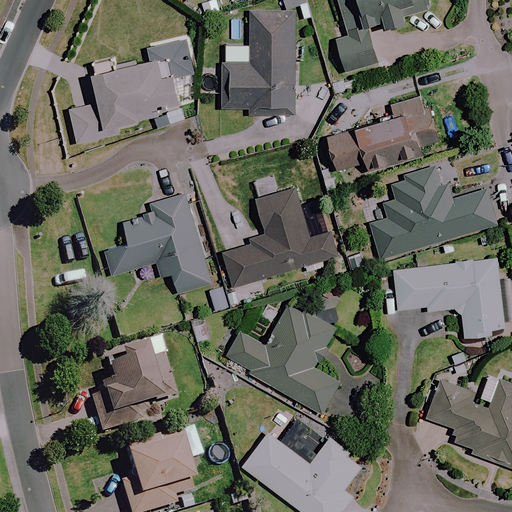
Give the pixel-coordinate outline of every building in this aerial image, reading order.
[(389,34),(412,26),(410,18),(429,12),(425,0),(340,0),(352,36),(339,40),(349,71),(382,61),(371,27),(385,23),(389,34)] [(297,14),(252,14),(252,64),(224,64),(224,109),(252,109),(252,116),(297,116),(297,14)] [(117,69),(115,58),(93,62),(101,100),(72,106),(80,143),(118,135),(116,127),(156,118),(154,110),(183,104),(176,75),(165,78),(161,59),(117,69)] [(445,140),(430,94),(393,106),(397,117),(330,137),(341,170),(367,162),(370,172),(424,156),(421,147),(445,140)] [(439,168),(403,177),(404,181),(392,184),(396,198),(383,201),(385,208),(370,212),(383,259),(498,228),(488,188),(447,199),(439,168)] [(313,239),(299,189),(278,196),(272,178),(254,184),(271,241),(226,254),(236,288),(324,261),(341,256),(334,233),(313,239)] [(214,284),(188,195),(151,206),(154,217),(127,224),(133,245),(108,253),(115,276),(159,263),(163,277),(175,273),(181,293),(214,284)] [(105,222),(92,224),(94,246),(107,245),(105,222)] [(509,327),(502,258),(396,270),(400,309),(429,306),(429,311),(463,307),(466,338),(487,335),(486,330),(509,327)] [(396,308),(392,284),(381,285),(385,310),(396,308)] [(335,327),(290,302),(268,343),(242,328),(225,359),(322,413),(340,381),(313,366),(335,327)] [(142,425),(138,412),(176,402),(160,343),(122,354),(124,363),(103,369),(109,389),(89,394),(101,436),(142,425)] [(511,379),(503,377),(495,398),(480,392),(443,379),(428,417),(458,429),(454,440),(474,448),(473,452),(511,466),(511,379)] [(196,481),(182,430),(124,447),(133,479),(121,483),(128,511),(153,511),(176,505),(172,488),(196,481)] [(312,465),(270,433),(245,466),(305,511),(344,511),(355,498),(345,490),(363,466),(330,441),(312,465)]
